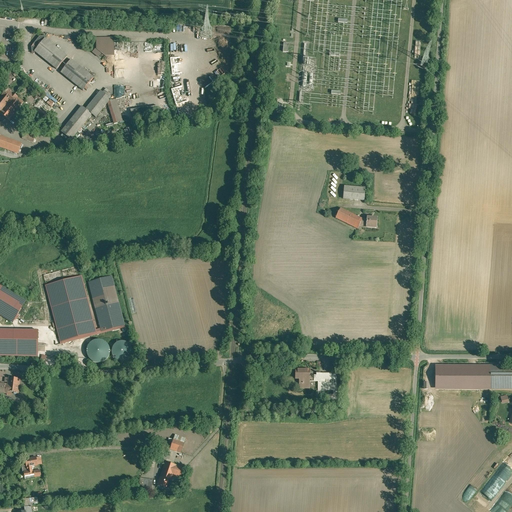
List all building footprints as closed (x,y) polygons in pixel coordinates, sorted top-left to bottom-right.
[(40,37),(34,44),(34,47),(31,47),(32,53),(35,53),(35,52),(46,39),(46,36),(40,37)] [(114,38),(97,38),(97,50),(105,56),(114,56),(114,38)] [(67,57),(46,39),(35,52),(57,70),(67,57)] [(94,78),(71,60),(61,73),(83,91),(94,78)] [(24,103),(7,89),(0,98),(0,113),(9,121),(24,103)] [(101,91),(86,110),(92,115),(96,118),(108,103),(109,101),(111,99),(101,91)] [(116,100),(110,102),(109,101),(108,103),(109,107),(114,124),(123,121),(116,100)] [(158,106),(131,110),(134,120),(161,116),(158,106)] [(47,113),(30,107),(27,114),(44,120),(47,113)] [(82,107),(61,132),(71,140),(92,115),(86,110),(82,107)] [(35,137),(24,133),(23,138),(34,142),(35,137)] [(22,144),(0,135),(0,147),(18,154),(22,144)] [(364,188),(343,187),(342,199),(363,200),(364,188)] [(362,219),(340,208),(336,218),(357,229),(359,225),(362,219)] [(373,217),(367,217),(366,219),(362,219),(359,225),(366,226),(377,227),(378,218),(373,218),(373,217)] [(111,277),(89,283),(102,331),(124,325),(111,277)] [(46,287),(61,345),(97,336),(82,278),(46,287)] [(0,286),(0,315),(13,324),(26,302),(0,286)] [(38,332),(0,331),(0,357),(38,358),(38,332)] [(97,365),(101,364),(105,363),(108,360),(110,356),(111,353),(110,349),(109,345),(106,342),(103,341),(99,340),(95,340),(91,342),(88,345),(87,349),(86,353),(87,357),(90,361),(93,363),(97,365)] [(124,341),(122,341),(121,342),(120,342),(119,342),(118,343),(117,343),(116,344),(115,345),(114,345),(113,346),(113,348),(112,349),(112,350),(112,351),(112,352),(112,354),(113,355),(113,356),(114,357),(115,358),(115,359),(116,360),(117,360),(118,361),(119,361),(121,362),(122,362),(124,362),(125,361),(127,361),(127,360),(128,360),(129,359),(130,358),(131,357),(132,356),(132,355),(132,354),(132,353),(133,352),(132,350),(132,349),(132,348),(132,347),(131,346),(130,345),(129,344),(128,343),(127,343),(126,342),(125,342),(124,341)] [(511,366),(437,367),(438,386),(511,385),(511,366)] [(309,370),(296,370),(296,379),(300,379),(300,388),(309,388),(309,381),(312,381),(312,376),(309,376),(309,370)] [(324,383),(320,383),(320,381),(319,381),(319,397),(337,397),(337,377),(334,377),(334,388),(334,393),(334,395),(324,395),(324,388),(324,383)] [(330,377),(330,380),(320,379),(320,381),(320,383),(324,383),(324,388),(334,388),(334,377),(330,377)] [(20,379),(9,378),(8,385),(7,391),(7,392),(19,393),(20,379)] [(29,405),(11,403),(10,411),(20,412),(20,409),(28,410),(28,409),(29,405)] [(169,443),(163,441),(161,449),(165,450),(166,448),(170,449),(173,440),(170,438),(169,443)] [(184,443),(173,440),(170,449),(181,453),(184,443)] [(36,457),(25,459),(26,462),(21,463),(23,472),(24,472),(25,478),(41,476),(40,470),(33,471),(32,466),(38,465),(37,464),(36,458),(36,457)] [(166,462),(163,470),(163,469),(158,484),(164,486),(163,488),(170,490),(173,481),(172,481),(173,476),(177,466),(177,465),(166,462)] [(184,468),(177,466),(173,476),(180,478),(184,468)] [(485,508),(506,482),(495,473),(486,484),(487,488),(489,488),(481,498),(481,502),(479,502),(478,502),(485,508)] [(153,480),(141,478),(140,487),(152,488),(153,480)] [(507,511),(511,504),(511,501),(506,498),(499,509),(503,511),(502,511),(507,511)]
